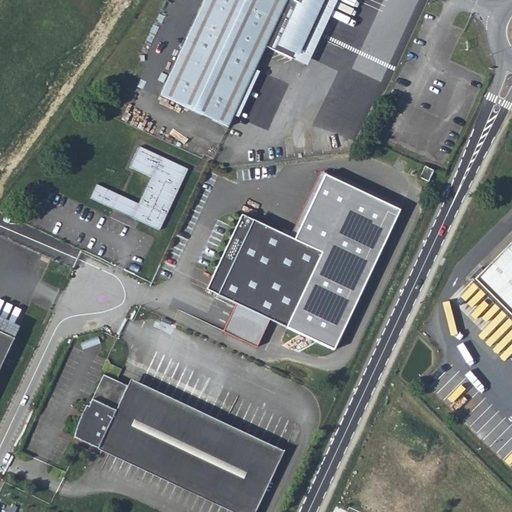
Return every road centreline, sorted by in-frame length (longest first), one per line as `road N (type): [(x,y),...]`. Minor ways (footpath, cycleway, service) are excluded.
road 1 (secondary): [(511,72),(308,511)]
road 2 (unclassified): [(98,297),(58,323),(0,451)]
